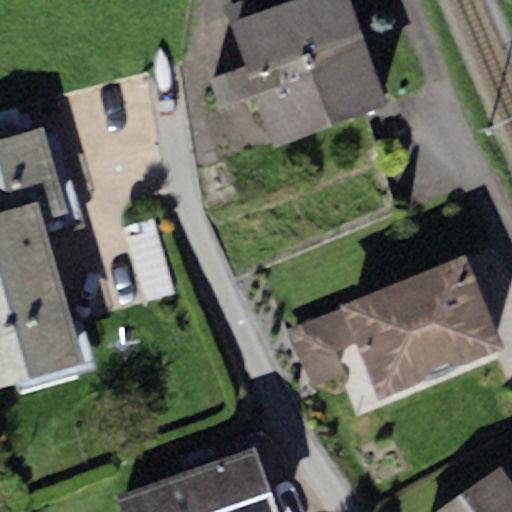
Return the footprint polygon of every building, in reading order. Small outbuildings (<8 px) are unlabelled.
[(352,0),(304,0),(233,24),(248,67),(211,80),(221,112),(259,99),(276,148),(390,109),(352,0)] [(68,215),(44,130),(0,142),(0,388),(81,367),(41,222),(68,215)] [(468,256),(342,307),(365,364),(381,403),(507,352),(468,256)] [(365,364),(342,307),(290,328),(314,385),(365,364)] [(280,511),(258,449),(117,499),(121,511),(280,511)] [(511,511),(511,480),(508,475),(503,467),(438,511),(511,511)]
